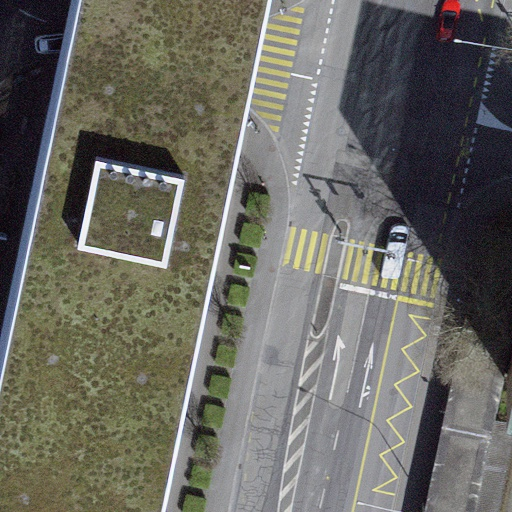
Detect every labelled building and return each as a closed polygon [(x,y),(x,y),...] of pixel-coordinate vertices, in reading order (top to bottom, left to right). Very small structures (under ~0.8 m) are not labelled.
[(85,0),(77,37),(245,74),(261,0),(85,0)] [(171,409),(245,74),(77,37),(4,372),(171,409)] [(511,277),(484,271),(461,380),(506,390),(511,391),(511,277)] [(150,511),(171,409),(4,372),(0,387),(0,511),(150,511)] [(478,511),(506,390),(461,380),(431,511),(478,511)]
